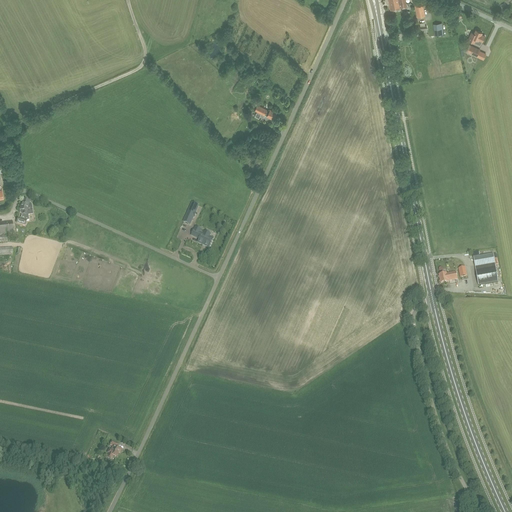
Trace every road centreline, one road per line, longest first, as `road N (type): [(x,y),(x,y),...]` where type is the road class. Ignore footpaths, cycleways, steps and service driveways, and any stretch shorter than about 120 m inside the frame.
road 1 (unclassified): [(108,511),(345,0)]
road 2 (track): [(128,0),(145,49),(142,65),(9,133),(12,179),(218,278)]
road 3 (secondary): [(433,303),(372,0)]
road 4 (unclassified): [(473,511),(441,444),(411,319),(433,303)]
road 5 (secondary): [(505,511),(454,386),(433,303)]
